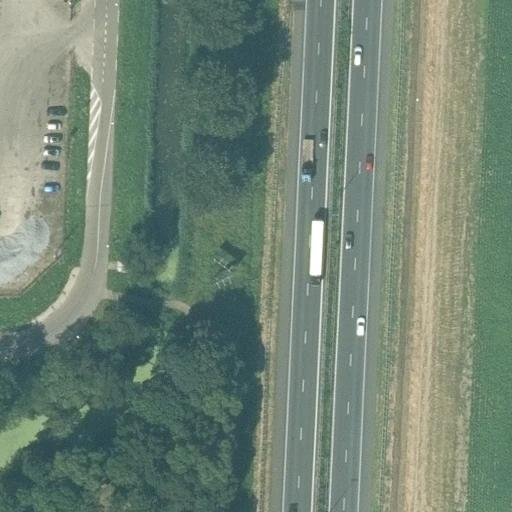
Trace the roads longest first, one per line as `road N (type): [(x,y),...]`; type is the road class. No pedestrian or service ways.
road 1 (motorway): [(317,0),(293,511)]
road 2 (motorway): [(353,511),(376,0)]
road 3 (unclassified): [(0,342),(25,340),(57,323),(81,285),(107,0)]
